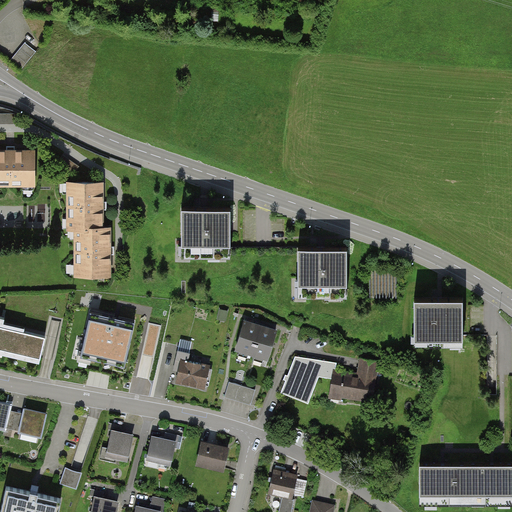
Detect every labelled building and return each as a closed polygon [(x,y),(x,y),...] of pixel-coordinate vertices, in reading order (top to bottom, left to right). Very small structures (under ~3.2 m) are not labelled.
[(26,44),(12,61),(23,71),(37,53),(26,44)] [(0,184),(33,184),(33,150),(0,150),(0,184)] [(102,226),(102,182),(66,182),(66,230),(74,230),(74,273),(110,273),(110,225),(102,226)] [(232,216),(183,216),(183,253),(233,252),(232,216)] [(345,256),(296,256),(296,293),(346,292),(345,256)] [(461,308),(412,309),(413,346),(462,345),(461,308)] [(134,322),(90,312),(82,351),(92,353),(91,358),(114,364),(116,358),(126,360),(134,322)] [(0,348),(40,358),(46,336),(2,326),(4,318),(0,316),(0,348)] [(275,330),(244,320),(235,350),(266,360),(275,330)] [(151,324),(138,377),(150,380),(162,327),(151,324)] [(190,353),(178,350),(174,368),(180,369),(177,381),(205,387),(209,366),(188,361),(190,353)] [(379,361),(359,358),(357,371),(335,372),(338,363),(297,356),(283,392),(308,402),(319,376),(330,381),(332,397),(372,403),(379,361)] [(255,389),(231,382),(226,398),(250,405),(255,389)] [(41,436),(46,415),(23,409),(18,431),(41,436)] [(128,460),(133,439),(110,434),(105,455),(128,460)] [(176,441),(152,436),(146,460),(171,465),(176,441)] [(224,468),(227,448),(201,443),(197,463),(224,468)] [(82,473),(66,468),(61,484),(77,489),(82,473)] [(293,498),(299,474),(273,468),(268,490),(282,493),(277,511),(291,511),(295,498),(293,498)] [(511,471),(419,470),(418,500),(511,501),(511,471)] [(0,511),(58,511),(62,500),(4,487),(0,506),(0,511)] [(115,511),(118,501),(93,495),(89,511),(115,511)] [(151,508),(135,505),(133,511),(160,511),(163,499),(153,498),(151,508)] [(335,511),(337,505),(313,500),(310,511),(335,511)]
